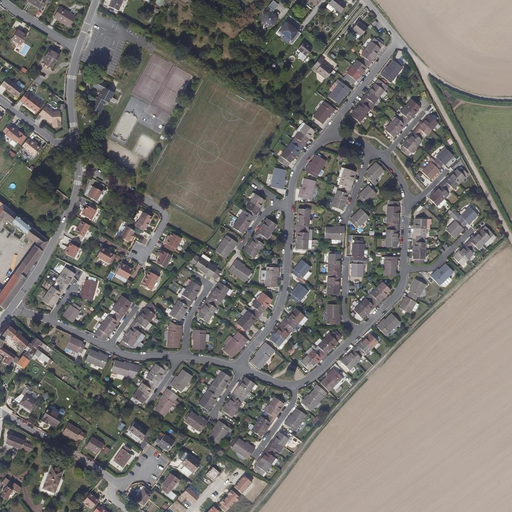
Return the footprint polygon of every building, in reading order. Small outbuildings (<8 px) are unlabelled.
[(123,0),(111,0),(109,6),(119,10),(123,0)] [(346,5),(343,3),(339,0),(331,0),(329,3),(328,3),(332,6),(335,9),(337,10),(340,13),(344,8),(346,5)] [(279,5),(274,1),(269,7),(272,9),(269,12),(268,12),(267,13),(266,13),(265,14),(264,15),(263,16),(263,18),(263,19),(263,20),(263,22),(264,23),(265,24),(266,25),(267,25),(268,26),(270,26),(271,26),(272,26),(273,26),(274,25),(275,25),(276,24),(276,23),(277,22),(277,21),(277,20),(277,19),(277,18),(277,17),(277,16),(276,15),(276,14),(275,14),(274,13),(279,5)] [(316,6),(311,1),(307,6),(314,11),(317,6),(316,6)] [(72,14),(67,11),(61,7),(56,15),(55,17),(59,20),(60,18),(71,24),(73,21),(76,16),(72,14)] [(71,24),(60,18),(59,20),(70,26),(71,24)] [(367,27),(363,24),(360,22),(358,20),(357,22),(354,25),(352,27),(351,28),(353,30),(357,33),(360,36),(363,32),(367,27)] [(296,29),(287,21),(278,33),(280,35),(283,35),(290,41),(289,42),(292,45),(301,34),(295,30),(296,29)] [(24,40),(27,36),(21,32),(19,30),(16,35),(13,39),(18,43),(21,45),(24,40)] [(377,51),(381,46),(383,44),(379,41),(376,39),(374,37),(368,45),(365,49),(374,56),(375,56),(377,53),(376,53),(377,51)] [(307,56),(313,48),(304,41),(298,49),(301,52),(307,56)] [(372,58),(373,56),(374,56),(365,49),(362,52),(361,53),(361,54),(363,56),(364,56),(362,59),(367,62),(369,64),(371,61),(370,61),(372,58)] [(57,60),(60,57),(57,55),(54,53),(50,51),(48,54),(46,56),(44,60),(48,62),(51,65),(54,66),(55,64),(57,60)] [(369,64),(367,62),(362,59),(361,60),(361,61),(360,62),(359,61),(357,59),(356,60),(354,62),(353,64),(355,66),(362,71),(364,69),(365,67),(366,66),(367,67),(367,66),(368,65),(369,64)] [(395,75),(402,66),(397,63),(393,60),(390,64),(383,72),(382,71),(380,74),(384,77),(390,82),(395,75)] [(330,74),(332,70),(322,62),(318,67),(315,70),(316,71),(319,73),(324,78),(325,79),(330,74)] [(360,75),(363,72),(362,71),(355,66),(353,64),(352,65),(348,71),(344,76),(349,81),(352,83),(357,77),(359,75),(360,75)] [(39,75),(34,81),(40,85),(44,78),(39,75)] [(110,102),(111,100),(116,102),(117,99),(113,97),(115,93),(108,89),(111,84),(107,82),(105,82),(101,80),(97,77),(95,81),(93,85),(100,89),(102,90),(100,94),(99,96),(97,96),(96,98),(94,102),(92,105),(99,109),(102,111),(103,109),(106,104),(107,101),(110,102)] [(22,89),(16,84),(12,81),(12,82),(10,80),(7,78),(6,78),(4,81),(1,84),(1,85),(3,86),(6,89),(11,93),(16,97),(20,93),(23,89),(22,89)] [(387,85),(378,79),(373,85),(371,88),(370,88),(368,90),(369,91),(378,98),(387,85)] [(341,98),(345,93),(347,91),(347,90),(348,91),(350,88),(343,83),(340,81),(337,85),(333,90),(331,93),(328,96),(331,98),(335,101),(337,103),(341,98)] [(42,104),(34,98),(27,91),(20,99),(26,105),(36,113),(39,108),(42,104)] [(378,98),(369,91),(365,96),(364,96),(362,98),(368,103),(369,101),(370,100),(373,103),(378,98)] [(370,108),(368,106),(366,105),(368,103),(362,98),(360,101),(361,101),(358,105),(356,107),(359,109),(365,114),(370,108)] [(419,107),(414,102),(411,99),(407,104),(405,106),(413,114),(414,115),(416,112),(415,111),(419,107)] [(325,118),(329,113),(331,110),(332,111),(335,108),(331,106),(325,101),(321,106),(316,112),(313,116),(315,117),(322,122),(325,118)] [(60,116),(60,112),(53,112),(45,106),(42,110),(39,114),(44,118),(47,121),(50,123),(53,122),(53,127),(61,126),(61,122),(60,116)] [(359,122),(365,114),(359,109),(356,107),(355,106),(353,109),(354,110),(350,114),(354,117),(359,122)] [(411,116),(413,114),(405,106),(402,109),(400,112),(403,114),(401,117),(407,122),(408,121),(409,120),(409,119),(409,118),(411,116)] [(437,122),(433,119),(429,115),(426,118),(425,120),(424,119),(421,121),(422,122),(431,130),(437,122)] [(406,123),(407,122),(401,117),(399,119),(396,116),(394,118),(393,120),(391,121),(393,123),(396,126),(398,128),(400,129),(404,124),(405,125),(406,123)] [(400,129),(398,128),(396,126),(393,123),(391,121),(388,124),(384,129),(387,131),(390,134),(393,136),(397,132),(398,132),(400,129)] [(431,130),(422,122),(418,127),(417,126),(415,129),(418,132),(421,134),(423,132),(426,135),(431,130)] [(21,133),(22,132),(19,130),(18,131),(16,129),(10,125),(8,123),(5,126),(3,130),(6,132),(5,134),(11,138),(16,142),(20,137),(22,134),(21,133)] [(313,130),(311,128),(306,124),(305,123),(304,124),(301,128),(299,131),(303,134),(307,138),(309,138),(311,136),(310,135),(310,134),(312,132),(313,130)] [(419,137),(421,134),(418,132),(415,129),(413,132),(413,133),(411,135),(410,136),(409,137),(413,141),(417,145),(419,143),(422,140),(419,137)] [(305,141),(307,138),(303,134),(299,131),(297,133),(295,136),(297,138),(298,139),(296,141),(299,144),(302,146),(304,143),(304,142),(305,141)] [(417,145),(413,141),(409,137),(408,137),(406,139),(407,140),(406,141),(404,143),(403,144),(403,145),(403,146),(402,147),(401,149),(405,152),(407,154),(408,153),(409,152),(410,151),(411,152),(413,149),(415,148),(417,145)] [(40,147),(34,143),(35,142),(32,139),(31,140),(28,138),(27,140),(24,142),(22,145),(26,148),(25,148),(28,151),(34,155),(40,147)] [(301,148),(302,146),(299,144),(296,141),(294,144),(291,141),(286,147),(288,149),(293,152),(295,154),(296,153),(297,151),(299,149),(300,149),(301,148)] [(294,157),(296,155),(295,154),(293,152),(288,149),(286,147),(283,152),(280,155),(277,159),(280,161),(286,166),(289,162),(290,162),(291,160),(293,157),(294,157)] [(450,157),(452,155),(447,150),(445,147),(443,148),(439,153),(435,156),(436,157),(434,160),(439,165),(441,163),(442,163),(443,164),(447,160),(450,157)] [(319,170),(325,159),(315,154),(311,162),(308,167),(306,167),(304,170),(307,171),(316,176),(319,170)] [(435,172),(438,169),(437,168),(439,165),(434,160),(431,162),(431,161),(428,164),(425,166),(421,170),(426,175),(429,178),(432,175),(435,172)] [(377,176),(384,170),(383,169),(380,166),(376,162),(371,166),(366,171),(367,172),(365,174),(366,175),(369,178),(371,180),(373,178),(374,179),(377,176)] [(282,185),(283,175),(285,169),(276,167),(274,167),(273,169),(271,179),(270,186),(280,188),(282,188),(283,188),(283,185),(282,185)] [(353,177),(355,171),(347,168),(344,167),(342,173),(341,176),(351,180),(353,180),(353,179),(354,177),(353,177)] [(464,176),(463,175),(467,172),(463,167),(459,171),(457,169),(452,173),(451,172),(449,174),(450,175),(458,183),(461,180),(464,176)] [(458,183),(450,175),(445,180),(444,179),(442,182),(447,188),(450,185),(453,188),(455,186),(458,183)] [(349,186),(351,181),(351,180),(341,176),(339,181),(338,183),(343,184),(342,187),(350,190),(351,187),(349,186)] [(312,192),(313,186),(315,180),(304,177),(302,187),(300,193),(299,192),(298,196),(303,197),(310,199),(312,192)] [(445,190),(445,189),(447,188),(442,182),(439,184),(440,185),(438,187),(435,190),(438,192),(443,198),(445,195),(448,193),(445,190)] [(98,195),(101,190),(99,189),(98,188),(95,187),(93,186),(92,185),(86,195),(88,196),(91,198),(95,200),(98,195)] [(369,199),(376,193),(369,185),(359,194),(360,195),(357,197),(363,203),(366,201),(366,202),(369,199)] [(345,199),(347,193),(348,193),(350,190),(342,187),(341,188),(341,190),(337,189),(334,196),(345,199)] [(443,198),(438,192),(435,190),(435,189),(432,191),(433,192),(428,197),(436,205),(443,198)] [(264,199),(255,193),(254,194),(252,199),(249,202),(255,205),(258,208),(259,208),(261,205),(264,199)] [(345,203),(346,200),(345,199),(334,196),(333,201),(331,205),(334,206),(342,209),(342,208),(344,202),(345,203)] [(258,208),(255,205),(249,202),(246,207),(249,209),(247,212),(254,216),(256,214),(255,213),(258,209),(259,208),(258,208)] [(32,265),(37,258),(42,251),(41,251),(42,250),(42,249),(44,246),(48,242),(44,238),(37,233),(24,222),(20,218),(17,216),(14,213),(7,208),(3,203),(0,206),(0,221),(1,220),(1,219),(3,216),(9,221),(14,224),(18,228),(22,232),(27,235),(30,237),(33,240),(36,242),(36,243),(32,248),(28,254),(23,261),(19,266),(15,272),(12,277),(8,282),(5,286),(3,289),(2,290),(0,288),(0,305),(4,309),(6,306),(11,299),(18,290),(24,281),(26,278),(24,276),(25,275),(27,272),(32,265)] [(92,217),(96,210),(94,209),(92,208),(89,206),(87,205),(85,209),(84,210),(83,210),(82,211),(81,212),(81,213),(82,214),(83,215),(87,217),(91,220),(92,217)] [(398,212),(398,206),(387,205),(387,210),(386,215),(390,215),(398,216),(399,216),(399,212),(398,212)] [(473,218),(477,214),(473,210),(470,206),(467,209),(464,212),(460,215),(461,217),(459,219),(464,225),(466,223),(467,223),(468,224),(473,218)] [(309,216),(309,211),(309,208),(303,208),(298,207),(298,209),(298,212),(298,213),(297,214),(297,217),(298,217),(308,218),(309,216)] [(363,221),(368,216),(360,208),(351,217),(352,218),(349,220),(355,226),(358,224),(359,225),(363,221)] [(151,219),(152,216),(148,214),(146,213),(144,212),(143,212),(141,217),(138,222),(137,222),(134,226),(138,227),(141,229),(144,231),(145,228),(146,227),(147,224),(148,224),(151,219)] [(247,224),(251,219),(252,219),(253,218),(254,216),(247,212),(245,214),(242,212),(238,218),(242,221),(247,224)] [(462,227),(464,225),(459,219),(452,212),(450,215),(452,217),(455,220),(453,222),(448,227),(446,229),(449,233),(453,238),(460,232),(463,228),(462,228),(462,227)] [(397,222),(398,219),(398,216),(390,215),(386,215),(386,218),(386,222),(388,222),(389,223),(390,223),(390,226),(398,226),(399,223),(397,222)] [(304,228),(304,225),(308,225),(308,224),(308,218),(298,217),(297,220),(297,223),(296,224),(296,227),(304,228)] [(247,224),(242,221),(238,218),(232,226),(240,232),(242,233),(245,227),(246,228),(248,225),(247,224)] [(272,230),(276,224),(267,218),(266,218),(263,223),(262,222),(260,225),(261,226),(270,232),(272,230)] [(426,228),(426,219),(418,218),(415,218),(415,224),(414,224),(414,227),(414,228),(415,228),(426,228)] [(85,237),(91,226),(88,224),(86,223),(83,221),(80,225),(78,229),(77,232),(78,233),(80,234),(84,236),(85,237)] [(344,233),(344,226),(341,225),(340,227),(337,227),(331,226),(325,226),(324,233),(324,237),(330,238),(338,238),(343,238),(344,233)] [(0,243),(5,236),(8,232),(1,227),(0,226),(0,243)] [(132,234),(134,230),(126,226),(124,230),(120,237),(128,242),(128,241),(130,238),(131,239),(133,234),(132,234)] [(270,232),(261,226),(257,231),(255,233),(260,237),(261,238),(263,236),(267,238),(270,232)] [(397,236),(397,230),(398,230),(398,226),(390,226),(390,229),(386,228),(385,235),(397,236)] [(307,238),(308,231),(307,231),(304,231),(304,228),(296,227),(296,230),(297,231),(297,234),(296,237),(307,238)] [(426,235),(426,228),(415,228),(414,234),(413,235),(413,238),(421,238),(421,235),(426,235)] [(490,237),(486,232),(482,229),(478,232),(477,233),(476,233),(474,235),(475,236),(478,239),(483,244),(484,242),(487,240),(490,237)] [(177,245),(180,240),(181,238),(177,235),(171,232),(169,235),(168,237),(166,236),(164,240),(163,242),(166,243),(164,246),(173,251),(175,248),(176,248),(177,245)] [(230,248),(233,244),(234,244),(236,242),(229,237),(226,234),(223,238),(220,243),(215,250),(221,254),(224,256),(227,253),(230,248)] [(396,246),(397,239),(398,239),(398,236),(397,236),(385,235),(385,245),(389,245),(396,246)] [(483,244),(478,239),(475,236),(472,239),(470,241),(469,240),(467,242),(472,248),(474,246),(475,246),(478,249),(480,247),(481,245),(483,244)] [(263,244),(259,241),(253,237),(250,242),(259,249),(263,244)] [(307,246),(307,238),(296,237),(295,238),(295,241),(296,241),(296,247),(307,248),(307,246)] [(425,249),(425,242),(421,242),(421,238),(413,238),(413,242),(414,242),(414,246),(414,248),(415,248),(425,249)] [(257,251),(259,249),(250,242),(249,242),(247,245),(248,246),(244,251),(250,255),(253,257),(255,255),(257,251)] [(362,256),(363,249),(363,243),(352,242),(352,250),(351,255),(353,255),(353,259),(361,259),(361,256),(362,256)] [(470,250),(472,248),(467,242),(464,244),(465,245),(464,247),(462,249),(460,250),(464,254),(468,258),(473,253),(470,250)] [(78,253),(81,249),(72,244),(71,246),(70,247),(70,248),(67,249),(66,251),(66,253),(72,256),(75,259),(78,253)] [(109,263),(114,254),(110,252),(106,249),(103,247),(102,248),(99,253),(97,256),(103,259),(107,261),(109,263)] [(168,260),(172,254),(168,252),(163,249),(162,250),(160,248),(157,253),(160,255),(157,261),(160,263),(165,266),(168,260)] [(339,260),(339,254),(339,248),(328,248),(328,252),(328,259),(327,263),(332,263),(339,263),(340,263),(340,260),(339,260)] [(424,259),(425,249),(415,248),(414,248),(413,248),(412,252),(414,252),(413,258),(424,259)] [(468,258),(464,254),(460,250),(460,249),(457,252),(457,253),(453,257),(458,261),(461,265),(464,262),(468,258)] [(202,271),(208,261),(202,257),(200,255),(199,256),(196,254),(195,255),(192,258),(190,260),(195,263),(194,265),(199,268),(198,269),(202,271)] [(395,266),(395,260),(397,260),(397,257),(396,257),(384,256),(384,257),(381,257),(381,259),(381,260),(380,265),(381,266),(383,266),(383,271),(383,275),(387,275),(394,276),(395,266)] [(249,274),(251,271),(249,270),(246,268),(240,264),(238,262),(239,260),(236,258),(233,262),(230,267),(229,269),(231,270),(235,274),(239,276),(245,280),(246,277),(249,274)] [(304,272),(307,268),(310,265),(308,263),(305,261),(301,258),(301,259),(299,261),(296,264),(293,268),(294,269),(292,272),(294,273),(299,277),(300,275),(301,275),(303,274),(304,272)] [(361,276),(362,268),(362,263),(361,263),(361,259),(353,259),(352,262),(351,262),(351,267),(350,275),(353,276),(361,276)] [(220,270),(216,267),(216,266),(208,261),(202,271),(204,273),(205,272),(210,275),(211,274),(215,277),(216,276),(218,273),(219,271),(220,270)] [(129,272),(132,268),(127,266),(126,267),(124,266),(125,265),(122,263),(121,262),(120,263),(117,267),(115,272),(123,277),(126,278),(129,272)] [(338,270),(339,263),(332,263),(327,263),(327,270),(331,270),(331,273),(339,273),(339,270),(338,270)] [(449,274),(452,271),(449,267),(445,263),(441,267),(433,274),(432,273),(431,274),(430,275),(435,280),(439,284),(444,279),(449,274)] [(72,276),(74,273),(73,272),(68,269),(65,266),(63,268),(59,274),(61,276),(64,278),(66,279),(68,281),(69,281),(71,278),(70,278),(72,276)] [(276,279),(276,270),(278,270),(279,267),(266,266),(265,272),(265,278),(264,285),(276,286),(276,279)] [(154,283),(159,275),(156,274),(154,273),(151,272),(150,271),(147,275),(146,278),(144,278),(141,284),(146,287),(151,289),(152,288),(153,286),(154,283)] [(338,284),(338,277),(339,277),(339,273),(331,273),(331,276),(327,276),(326,283),(338,284)] [(66,283),(68,281),(66,279),(64,278),(61,276),(59,274),(57,276),(55,280),(58,282),(58,283),(57,285),(61,287),(62,288),(63,289),(65,287),(64,286),(65,285),(66,283)] [(198,280),(192,276),(190,279),(193,281),(196,283),(200,286),(202,283),(198,280)] [(93,292),(95,286),(96,281),(85,278),(84,285),(81,293),(80,293),(79,296),(91,300),(93,292)] [(420,293),(425,284),(420,281),(415,278),(412,283),(408,290),(409,291),(408,294),(415,298),(417,295),(418,295),(420,293)] [(197,289),(200,286),(196,283),(193,281),(190,279),(188,284),(185,288),(189,290),(192,292),(195,294),(196,294),(197,292),(197,291),(197,289)] [(310,286),(301,279),(298,282),(303,286),(307,290),(310,286)] [(223,296),(229,287),(220,281),(216,287),(215,286),(215,287),(213,289),(214,290),(223,296)] [(388,290),(389,289),(385,284),(382,281),(378,285),(374,288),(382,296),(383,297),(386,295),(385,293),(387,292),(388,290)] [(304,293),(307,290),(303,286),(298,282),(297,284),(293,289),(290,292),(291,294),(290,294),(289,296),(295,301),(298,299),(299,300),(300,298),(301,297),(304,293)] [(337,293),(337,287),(338,287),(339,287),(339,284),(338,284),(326,283),(326,293),(332,293),(337,293)] [(61,292),(63,289),(62,288),(61,287),(57,285),(55,286),(55,287),(52,285),(50,286),(48,289),(47,290),(51,293),(54,295),(56,297),(60,292),(61,292)] [(191,299),(195,294),(192,292),(189,290),(185,288),(184,290),(181,293),(185,296),(183,299),(186,301),(190,303),(192,300),(191,299)] [(382,296),(374,288),(372,290),(369,293),(372,296),(370,298),(376,304),(378,302),(378,301),(379,299),(382,296)] [(56,297),(54,295),(51,293),(47,290),(44,295),(42,298),(43,300),(50,305),(52,303),(54,300),(55,300),(57,299),(57,297),(56,297)] [(223,296),(214,290),(211,295),(210,295),(208,298),(214,302),(216,299),(217,300),(220,302),(223,296)] [(271,299),(269,298),(268,297),(267,296),(265,294),(262,292),(261,293),(260,294),(257,298),(256,299),(264,307),(265,307),(266,306),(267,305),(266,304),(268,302),(271,299)] [(418,303),(415,302),(415,301),(414,300),(415,298),(408,294),(406,296),(405,296),(401,303),(399,307),(408,313),(409,312),(411,309),(414,310),(418,303)] [(127,306),(130,301),(122,295),(116,302),(124,309),(125,310),(127,307),(127,306)] [(376,304),(370,298),(368,300),(365,297),(360,302),(365,307),(368,310),(372,307),(373,306),(374,306),(376,304)] [(216,307),(212,305),(214,302),(208,298),(207,299),(206,300),(206,301),(206,302),(204,305),(203,306),(212,312),(216,307)] [(188,306),(190,303),(186,301),(183,299),(182,301),(181,301),(178,299),(176,302),(174,305),(181,309),(183,311),(186,307),(187,305),(188,306)] [(264,307),(256,299),(253,302),(251,304),(254,307),(252,310),(258,315),(261,312),(260,311),(262,309),(264,307)] [(76,314),(78,310),(78,309),(80,306),(73,301),(72,303),(71,304),(70,303),(67,307),(65,310),(62,314),(67,317),(71,321),(76,314)] [(121,313),(124,309),(116,302),(111,308),(115,311),(113,313),(119,318),(121,315),(120,315),(121,313)] [(368,310),(365,307),(360,302),(353,309),(357,313),(361,317),(365,312),(366,313),(369,311),(368,310)] [(337,319),(337,313),(338,304),(327,303),(326,317),(326,322),(338,323),(339,320),(337,319)] [(184,312),(183,311),(181,309),(174,305),(170,310),(169,313),(171,315),(175,318),(178,319),(180,316),(181,314),(182,314),(183,314),(184,312)] [(152,315),(154,313),(154,312),(153,311),(148,308),(145,306),(144,306),(144,307),(142,310),(141,311),(140,311),(138,313),(139,314),(142,316),(145,318),(148,321),(152,315)] [(209,317),(212,312),(203,306),(202,306),(201,308),(200,309),(201,309),(199,313),(198,315),(200,316),(205,319),(207,321),(208,319),(209,317)] [(300,319),(303,315),(300,312),(295,308),(290,312),(287,314),(288,315),(297,323),(300,319)] [(257,317),(258,315),(252,310),(252,311),(250,312),(248,310),(247,309),(242,314),(247,318),(251,322),(255,317),(256,317),(257,317)] [(390,330),(398,321),(395,318),(393,315),(390,312),(386,316),(381,321),(378,323),(379,324),(378,325),(377,327),(378,328),(381,331),(384,335),(390,330)] [(117,321),(119,318),(113,313),(111,316),(108,313),(104,319),(113,325),(116,320),(117,321)] [(148,321),(145,318),(142,316),(139,314),(137,317),(135,319),(134,319),(132,322),(134,323),(135,324),(137,326),(139,326),(141,324),(144,326),(146,324),(148,321)] [(252,323),(251,322),(247,318),(242,314),(241,316),(238,319),(236,322),(238,323),(242,327),(244,329),(247,327),(249,324),(250,325),(252,323)] [(297,323),(288,315),(284,320),(283,320),(281,322),(287,327),(289,325),(292,328),(297,323)] [(112,328),(113,326),(113,325),(104,319),(99,325),(98,327),(101,330),(107,333),(110,328),(111,329),(112,328)] [(138,330),(137,329),(139,326),(137,326),(135,324),(134,323),(132,322),(130,324),(131,325),(127,330),(133,334),(136,337),(140,332),(138,330)] [(287,331),(285,330),(287,327),(281,322),(279,325),(279,326),(278,327),(276,329),(275,330),(284,338),(285,336),(288,332),(287,331)] [(151,336),(157,327),(152,325),(147,333),(151,336)] [(16,331),(15,330),(13,328),(10,326),(9,327),(8,328),(7,329),(6,330),(5,331),(5,332),(4,333),(3,335),(5,337),(7,334),(11,338),(13,336),(15,333),(16,331)] [(178,339),(179,330),(181,330),(181,327),(175,326),(168,326),(167,335),(167,345),(171,346),(178,346),(178,339)] [(204,340),(205,334),(205,329),(202,329),(198,328),(195,328),(193,328),(192,328),(192,331),(194,332),(193,335),(193,340),(192,345),(192,348),(196,348),(203,348),(203,346),(204,340)] [(20,336),(21,335),(20,334),(21,332),(19,331),(18,330),(16,331),(15,333),(13,336),(11,338),(16,341),(17,340),(19,337),(20,336)] [(136,337),(133,334),(127,330),(126,330),(124,333),(125,334),(123,336),(121,338),(122,339),(125,341),(129,344),(130,345),(133,341),(136,337)] [(247,339),(243,335),(241,333),(238,330),(234,334),(238,338),(244,342),(247,339)] [(279,343),(284,338),(275,330),(274,330),(272,332),(273,333),(270,336),(268,338),(270,340),(274,343),(277,345),(279,343)] [(332,346),(336,341),(333,338),(328,333),(321,340),(329,348),(330,349),(333,346),(332,346)] [(235,350),(240,344),(241,345),(244,342),(238,338),(234,334),(231,338),(227,343),(222,349),(225,352),(230,356),(235,350)] [(377,342),(373,338),(369,334),(364,338),(364,337),(361,340),(362,341),(370,348),(377,342)] [(29,342),(25,339),(22,336),(21,335),(20,336),(19,337),(17,340),(16,341),(20,345),(22,347),(23,347),(24,348),(27,344),(29,342)] [(84,344),(83,343),(81,342),(81,341),(78,339),(70,335),(68,339),(66,343),(65,346),(68,347),(76,351),(77,350),(81,351),(84,344)] [(41,346),(43,343),(41,341),(38,339),(35,337),(30,343),(32,345),(34,346),(36,348),(38,344),(41,346)] [(129,344),(125,341),(122,339),(121,338),(121,339),(117,344),(128,348),(130,345),(129,344)] [(280,348),(286,340),(285,339),(284,338),(279,343),(277,345),(280,348)] [(325,353),(329,348),(321,340),(316,345),(319,348),(317,350),(323,356),(325,353)] [(370,348),(362,341),(357,345),(357,344),(356,345),(354,347),(357,350),(359,353),(362,350),(365,353),(370,348)] [(31,349),(34,346),(32,345),(30,343),(29,342),(27,344),(24,348),(26,349),(28,350),(28,351),(29,351),(31,349)] [(264,360),(269,355),(274,350),(270,346),(266,343),(263,347),(262,346),(260,349),(259,348),(253,354),(248,360),(250,361),(258,368),(264,360)] [(10,352),(3,347),(1,345),(0,344),(0,351),(5,355),(7,357),(3,361),(9,365),(11,360),(13,360),(13,359),(15,357),(16,355),(10,352)] [(357,355),(359,353),(357,350),(354,347),(351,349),(352,350),(348,354),(350,357),(355,363),(360,358),(357,355)] [(104,363),(107,355),(104,353),(104,354),(102,354),(96,351),(89,348),(87,352),(85,358),(90,361),(95,363),(102,366),(104,363)] [(31,356),(35,353),(35,352),(34,351),(31,349),(29,351),(28,351),(26,351),(25,352),(23,354),(24,355),(25,356),(27,357),(29,359),(31,356)] [(323,356),(317,350),(315,352),(312,350),(311,350),(309,352),(307,354),(315,362),(319,358),(320,358),(323,356)] [(49,358),(45,354),(41,352),(40,354),(39,355),(41,357),(47,361),(47,360),(49,358)] [(29,359),(27,357),(25,356),(24,355),(23,354),(23,355),(22,356),(21,357),(20,359),(19,360),(18,362),(17,363),(19,364),(21,366),(23,367),(24,366),(26,364),(27,362),(29,359)] [(315,362),(307,354),(302,359),(300,361),(304,365),(308,369),(312,365),(313,365),(315,363),(315,362)] [(350,368),(355,363),(350,357),(348,354),(347,354),(344,356),(345,357),(340,362),(348,370),(350,368)] [(137,369),(139,366),(140,365),(135,363),(129,362),(129,363),(119,360),(114,359),(112,366),(111,370),(121,373),(127,375),(129,375),(131,377),(132,377),(132,376),(133,375),(134,374),(135,373),(136,371),(137,369)] [(163,370),(167,365),(165,364),(163,362),(160,363),(159,363),(157,365),(156,364),(155,363),(154,364),(151,367),(149,371),(152,373),(158,377),(159,378),(160,376),(161,375),(160,374),(161,373),(163,370)] [(184,383),(188,379),(191,375),(189,373),(181,368),(178,373),(174,378),(172,381),(171,380),(171,381),(169,383),(170,384),(172,385),(179,390),(182,386),(184,383)] [(335,382),(339,379),(341,377),(333,369),(331,371),(329,370),(328,371),(324,375),(318,381),(322,385),(327,390),(333,385),(335,382)] [(227,380),(229,376),(226,374),(220,370),(219,371),(217,374),(215,378),(219,381),(221,383),(222,383),(223,384),(224,385),(225,384),(226,382),(226,381),(227,380)] [(157,379),(158,377),(152,373),(149,371),(146,374),(145,376),(148,379),(146,381),(153,386),(155,383),(154,383),(154,382),(155,381),(157,379)] [(248,391),(253,383),(244,377),(240,382),(239,381),(237,384),(238,385),(248,391)] [(222,387),(223,384),(222,383),(221,383),(219,381),(215,378),(213,379),(212,382),(210,383),(211,384),(212,384),(213,385),(213,386),(214,386),(213,387),(212,389),(219,393),(220,391),(220,390),(222,387)] [(146,394),(150,388),(151,389),(153,386),(146,381),(145,384),(144,383),(141,382),(137,387),(146,394)] [(248,391),(238,385),(234,390),(233,390),(232,392),(238,397),(240,395),(240,394),(244,397),(248,391)] [(146,396),(147,394),(146,394),(137,387),(135,391),(132,395),(134,397),(141,401),(142,400),(143,398),(144,397),(145,397),(146,396)] [(170,404),(173,399),(174,399),(177,395),(176,394),(173,392),(170,390),(168,388),(167,390),(166,391),(165,392),(163,391),(163,392),(161,394),(162,395),(161,397),(159,400),(156,404),(153,408),(156,409),(159,412),(162,414),(163,414),(164,412),(167,409),(170,404)] [(313,405),(322,395),(319,393),(314,388),(309,393),(303,400),(302,399),(300,401),(304,405),(309,409),(310,408),(313,405)] [(217,396),(217,395),(219,393),(212,389),(210,391),(207,389),(203,394),(207,397),(212,401),(214,397),(215,396),(216,396),(217,396)] [(240,402),(236,399),(238,397),(232,392),(229,395),(230,396),(227,401),(236,407),(237,406),(240,402)] [(38,402),(25,393),(18,405),(32,413),(38,402)] [(211,403),(213,401),(212,401),(207,397),(203,394),(201,397),(198,401),(197,402),(199,404),(202,406),(206,409),(208,406),(210,404),(211,404),(211,403)] [(283,403),(279,400),(275,398),(274,397),(271,401),(268,405),(277,411),(278,412),(280,409),(279,408),(280,406),(281,405),(283,403)] [(230,416),(236,407),(227,401),(226,400),(224,403),(225,404),(221,409),(225,412),(230,416)] [(277,411),(268,405),(264,410),(264,411),(266,412),(267,413),(265,416),(272,420),(274,417),(273,416),(277,411)] [(59,419),(61,415),(55,411),(52,409),(48,407),(46,410),(44,414),(42,417),(41,420),(47,424),(48,422),(55,426),(59,419)] [(297,425),(305,414),(296,407),(286,420),(285,420),(283,422),(289,427),(293,430),(297,425)] [(203,419),(200,417),(193,413),(190,410),(189,411),(186,415),(183,419),(184,420),(185,421),(189,424),(194,428),(199,431),(202,427),(206,420),(203,418),(203,419)] [(270,423),(272,420),(265,416),(265,417),(264,418),(260,415),(256,421),(265,427),(269,422),(270,423)] [(226,430),(228,427),(218,420),(216,422),(217,423),(210,433),(208,436),(213,440),(217,443),(218,441),(221,437),(223,434),(225,431),(226,430)] [(266,428),(265,427),(256,421),(253,425),(250,429),(254,432),(260,436),(261,433),(263,430),(264,431),(266,428)] [(147,431),(145,430),(142,427),(137,423),(134,422),(134,423),(131,426),(129,430),(132,432),(136,435),(141,439),(141,438),(144,434),(147,431)] [(82,431),(81,431),(73,426),(69,423),(65,429),(63,432),(71,437),(76,440),(77,438),(82,440),(86,434),(82,431)] [(227,436),(229,432),(228,431),(226,430),(225,431),(223,434),(221,437),(224,440),(227,436)] [(290,440),(285,437),(278,432),(274,437),(273,436),(271,439),(272,440),(281,446),(284,442),(287,445),(290,440)] [(23,439),(21,438),(18,437),(15,436),(11,434),(7,433),(7,434),(5,442),(9,444),(21,449),(22,447),(30,451),(32,447),(33,445),(32,445),(30,444),(28,443),(29,442),(28,441),(27,441),(26,441),(26,440),(23,439)] [(172,446),(175,442),(174,442),(172,440),(165,435),(164,435),(163,436),(163,437),(161,436),(159,435),(159,436),(155,441),(158,443),(162,445),(165,448),(168,450),(172,446)] [(100,450),(103,444),(98,441),(91,437),(90,440),(86,446),(90,449),(98,453),(100,450)] [(250,446),(237,437),(230,446),(237,451),(246,457),(252,449),(253,447),(250,445),(250,446)] [(281,446),(272,440),(268,445),(267,444),(265,447),(272,452),(274,449),(277,452),(281,446)] [(128,460),(131,454),(129,453),(130,451),(131,449),(126,447),(125,445),(121,450),(119,454),(116,458),(114,461),(118,464),(122,467),(124,466),(124,465),(128,460)] [(273,457),(270,455),(272,452),(265,447),(263,450),(264,451),(262,454),(260,456),(266,460),(270,462),(273,457)] [(200,462),(196,459),(190,454),(189,453),(188,453),(186,451),(185,452),(182,455),(180,458),(181,459),(182,460),(183,460),(183,461),(182,462),(182,463),(184,464),(188,468),(192,471),(193,471),(197,466),(200,462)] [(264,470),(270,462),(266,460),(260,456),(259,456),(258,457),(257,458),(258,459),(255,464),(264,470)] [(51,467),(42,490),(55,495),(64,472),(51,467)] [(220,474),(213,467),(207,475),(214,481),(220,474)] [(173,486),(176,482),(179,479),(177,478),(175,476),(174,475),(171,473),(170,475),(167,478),(164,482),(162,485),(163,486),(161,488),(161,489),(163,490),(167,493),(168,492),(169,490),(170,491),(171,489),(173,486)] [(252,483),(244,476),(234,487),(242,494),(252,483)] [(13,484),(9,480),(6,477),(2,481),(5,484),(7,485),(7,486),(8,486),(9,487),(10,488),(13,484)] [(21,488),(14,483),(13,484),(10,488),(11,489),(12,489),(14,491),(17,493),(19,491),(21,488)] [(8,495),(11,490),(12,489),(11,489),(10,488),(9,487),(8,486),(7,486),(5,489),(1,495),(2,496),(5,499),(6,498),(8,495)] [(148,499),(151,493),(148,491),(144,488),(141,493),(140,492),(137,496),(135,499),(139,501),(143,504),(144,503),(148,499)] [(198,497),(188,488),(182,494),(192,503),(198,497)] [(221,504),(219,507),(224,511),(225,511),(239,497),(231,490),(220,503),(221,504)] [(98,500),(89,493),(82,502),(91,509),(98,500)]
